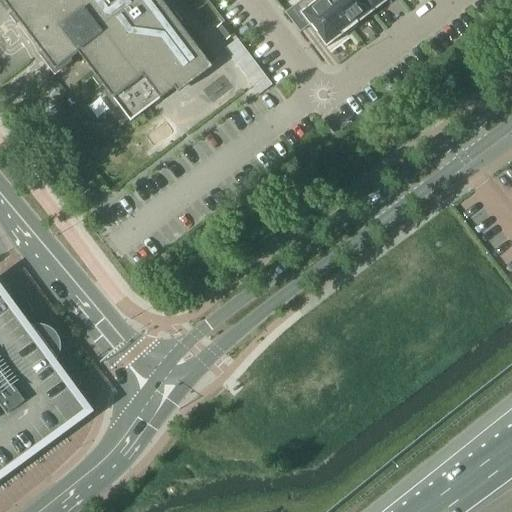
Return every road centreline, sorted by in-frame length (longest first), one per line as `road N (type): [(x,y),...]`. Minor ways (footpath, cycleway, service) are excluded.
road 1 (tertiary): [(511,99),(188,341),(165,370)]
road 2 (tertiary): [(173,394),(511,124)]
road 3 (tertiary): [(148,390),(93,459),(31,511)]
road 4 (residential): [(324,97),(455,0)]
road 5 (tertiary): [(65,511),(119,466),(173,394)]
road 6 (residential): [(94,306),(0,197)]
road 7 (residential): [(324,97),(252,0)]
